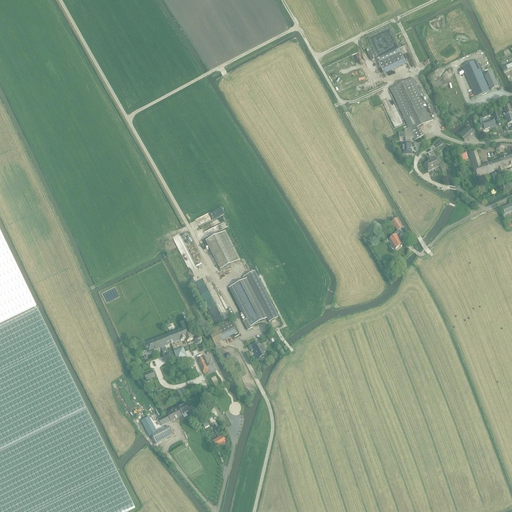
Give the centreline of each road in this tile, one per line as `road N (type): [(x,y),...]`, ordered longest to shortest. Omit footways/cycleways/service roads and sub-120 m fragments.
road 1 (track): [(397,18),(315,57),(426,249)]
road 2 (track): [(212,71),(126,117),(61,0)]
road 3 (track): [(126,117),(196,242)]
road 4 (residential): [(416,159),(418,172),(485,208),(511,195)]
